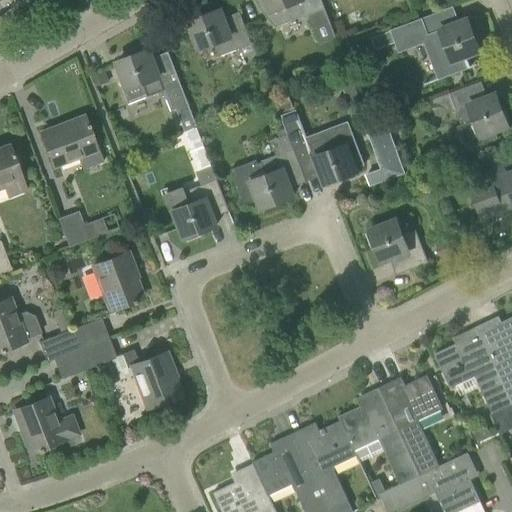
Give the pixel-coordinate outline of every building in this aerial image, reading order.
[(0,0),(0,14),(24,0),(0,0)] [(255,0),(261,10),(275,28),(308,15),(307,14),(324,8),(321,0),(255,0)] [(390,31),(398,53),(423,43),(437,80),(470,68),(470,67),(469,67),(465,57),(479,52),(467,20),(459,23),(453,7),(390,31)] [(188,22),(195,41),(198,50),(214,44),(219,57),(240,48),(246,64),(259,59),(252,42),(251,43),(239,12),(223,18),(220,10),(188,22)] [(185,132),(196,127),(168,52),(152,58),(148,50),(117,62),(126,87),(122,89),(128,104),(163,91),(171,111),(176,109),(185,132)] [(102,71),(90,75),(95,87),(106,82),(102,71)] [(350,73),(338,77),(349,105),(360,101),(350,73)] [(461,125),(456,127),(465,151),(497,139),(494,131),(507,126),(495,94),(487,98),(481,82),(449,94),(461,125)] [(296,110),(280,116),(287,135),(305,182),(321,176),(324,185),(356,172),(354,167),(364,163),(348,121),(306,137),(296,110)] [(53,166),(78,156),(83,167),(100,161),(96,150),(95,150),(82,117),(40,133),(53,166)] [(259,159),(230,170),(244,205),(257,200),(261,209),(293,197),(289,188),(305,182),(287,135),(270,141),(276,156),(261,162),(259,159)] [(0,186),(4,185),(8,196),(24,190),(7,146),(0,148),(0,186)] [(494,187),(471,196),(480,221),(511,208),(511,154),(485,164),(488,172),(494,187)] [(485,164),(474,169),(477,177),(488,172),(485,164)] [(167,193),(184,238),(216,226),(213,218),(228,211),(214,175),(211,166),(196,171),(201,185),(185,191),(183,187),(167,193)] [(57,219),(68,247),(88,239),(77,211),(57,219)] [(369,231),(381,262),(389,259),(395,275),(427,263),(415,230),(402,236),(396,220),(369,231)] [(446,241),(438,245),(442,256),(450,253),(446,241)] [(0,243),(0,273),(10,269),(0,243)] [(93,266),(110,310),(142,297),(125,254),(93,266)] [(0,302),(0,350),(25,341),(24,339),(40,333),(34,316),(24,312),(15,315),(9,299),(0,302)] [(487,323),(475,328),(511,405),(511,404),(511,317),(490,328),(487,323)] [(72,329),(80,349),(108,338),(100,319),(72,329)] [(474,377),(491,414),(492,414),(511,405),(475,328),(464,334),(466,339),(433,354),(449,388),(474,377)] [(45,339),(52,359),(80,349),(72,329),(45,339)] [(108,338),(80,349),(88,368),(111,360),(115,358),(115,357),(108,338)] [(59,379),(88,368),(80,349),(52,359),(59,379)] [(132,350),(121,354),(129,376),(134,374),(147,408),(179,395),(163,353),(138,363),(132,350)] [(390,383),(379,389),(419,476),(440,466),(439,466),(418,420),(442,409),(426,375),(394,390),(390,383)] [(338,417),(340,421),(354,450),(378,439),(399,485),(419,476),(379,389),(367,394),(370,401),(338,417)] [(63,440),(62,440),(77,434),(70,417),(56,422),(46,398),(14,411),(30,453),(63,440)] [(511,429),(511,404),(511,405),(492,414),(491,414),(490,414),(499,435),(511,429)] [(305,429),(293,434),(328,511),(352,511),(331,466),(356,455),(354,450),(340,421),(308,436),(305,429)] [(471,432),(476,443),(491,437),(486,425),(471,432)] [(252,462),(253,465),(253,464),(268,496),(293,484),(305,511),(328,511),(293,434),(281,440),(284,447),(252,462)] [(448,462),(439,466),(440,466),(419,476),(399,485),(379,494),(387,511),(393,511),(435,493),(443,511),(457,511),(480,502),(465,469),(472,466),(466,453),(448,462)] [(276,511),(268,496),(253,464),(253,465),(241,470),(245,477),(212,492),(221,511),(276,511)]
